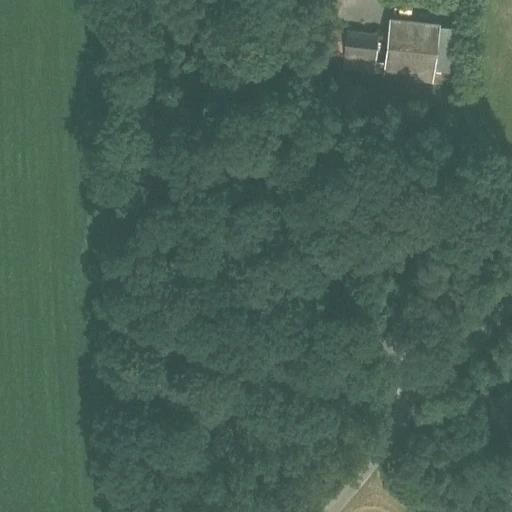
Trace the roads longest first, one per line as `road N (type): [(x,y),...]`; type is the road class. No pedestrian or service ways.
road 1 (unclassified): [(418,375),(314,239),(279,147),(273,0)]
road 2 (unclassified): [(332,511),(385,448),(418,375)]
road 3 (unclassified): [(418,375),(470,347),(511,299)]
